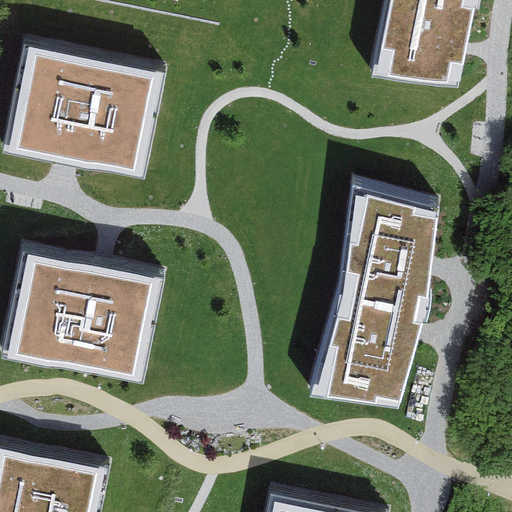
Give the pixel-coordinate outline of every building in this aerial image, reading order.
[(379,0),(368,67),(462,82),(467,48),(474,0),(379,0)] [(163,47),(24,22),(4,134),(69,146),(143,159),(163,47)] [(438,183),(352,163),(340,271),(312,384),(399,397),(418,332),(429,293),(431,266),(438,183)] [(105,253),(25,238),(5,350),(144,375),(164,263),(105,253)] [(0,511),(87,511),(101,443),(0,423),(0,511)] [(279,485),(273,511),(382,511),(384,505),(279,485)]
